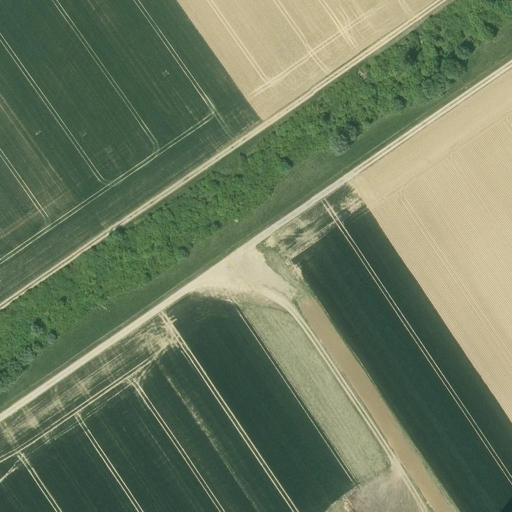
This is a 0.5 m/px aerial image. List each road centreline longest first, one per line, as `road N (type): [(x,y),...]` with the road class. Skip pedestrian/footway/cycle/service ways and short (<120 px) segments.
road 1 (track): [(0,419),(511,65)]
road 2 (track): [(0,308),(443,0)]
